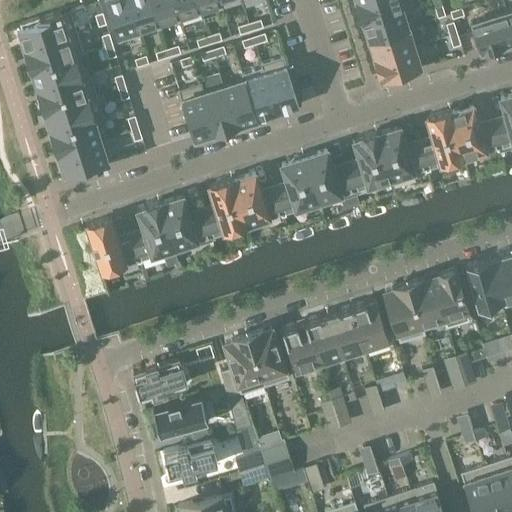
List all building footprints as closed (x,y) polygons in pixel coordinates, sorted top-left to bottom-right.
[(140,33),(129,0),(105,0),(118,40),(140,33)] [(160,24),(151,0),(129,0),(140,33),(141,33),(139,29),(158,23),(158,25),(160,24)] [(180,18),(174,0),(151,0),(160,24),(180,18)] [(199,7),(197,0),(174,0),(180,18),(181,18),(180,13),(199,7)] [(411,3),(410,0),(356,0),(363,18),(411,3)] [(446,14),(442,2),(434,5),(438,16),(446,14)] [(413,24),(407,6),(412,4),(411,3),(363,18),(363,19),(369,37),(369,38),(413,24)] [(462,6),(450,10),(453,17),(464,14),(462,6)] [(77,32),(70,10),(61,13),(60,9),(40,16),(39,15),(20,22),(21,25),(19,26),(25,46),(25,47),(25,48),(77,32)] [(511,38),(511,26),(507,10),(471,21),(480,49),(511,38)] [(103,11),(95,13),(99,25),(106,22),(103,11)] [(261,18),(249,21),(252,29),(263,25),(261,18)] [(457,31),(454,20),(446,22),(450,34),(457,31)] [(252,29),(249,21),(238,25),(240,32),(252,29)] [(408,26),(413,25),(413,24),(369,38),(375,56),(375,57),(414,45),(408,26)] [(219,31),(208,34),(210,42),(222,38),(219,31)] [(267,39),(265,31),(253,35),(256,42),(267,39)] [(461,43),(457,31),(450,34),(453,45),(461,43)] [(84,53),(77,32),(25,48),(32,69),(84,53)] [(102,34),(105,45),(113,43),(109,32),(102,34)] [(210,42),(208,34),(197,38),(199,45),(210,42)] [(256,42),(253,35),(242,38),(244,46),(256,42)] [(116,54),(113,43),(105,45),(109,57),(116,54)] [(178,44),(167,47),(169,55),(181,51),(178,44)] [(226,52),(223,44),(212,48),(215,55),(226,52)] [(421,65),(414,45),(375,57),(381,78),(421,65)] [(167,47),(155,51),(158,58),(169,55),(167,47)] [(215,55),(212,48),(201,51),(203,59),(215,55)] [(84,53),(32,69),(32,70),(32,69),(38,87),(38,90),(90,73),(90,72),(85,73),(79,55),(84,53)] [(135,57),(137,65),(149,61),(146,54),(135,57)] [(194,62),(191,54),(180,58),(182,65),(194,62)] [(299,104),(283,55),(262,61),(277,111),(299,104)] [(277,111),(262,61),(261,62),(262,66),(243,72),(257,117),(258,117),(277,111)] [(257,117),(243,72),(241,73),(243,77),(223,83),(236,124),(237,124),(237,123),(256,118),(257,117)] [(97,94),(90,73),(38,90),(45,110),(97,94)] [(115,75),(118,87),(126,84),(122,73),(115,75)] [(216,130),(200,81),(178,88),(194,137),(214,130),(214,131),(216,130)] [(236,124),(223,83),(204,90),(201,81),(200,81),(216,130),(236,124)] [(129,96),(126,84),(118,87),(122,98),(129,96)] [(511,89),(510,93),(501,95),(507,117),(493,122),(501,149),(511,145),(511,89)] [(103,115),(97,94),(45,110),(45,111),(50,126),(51,128),(50,129),(51,131),(103,115)] [(501,149),(493,122),(480,126),(473,103),(451,109),(451,108),(450,109),(463,155),(498,145),(500,149),(501,149)] [(463,155),(450,109),(427,115),(434,139),(420,143),(427,165),(440,161),(463,155)] [(135,114),(127,116),(131,128),(139,125),(135,114)] [(105,137),(99,117),(103,115),(51,131),(58,152),(105,137)] [(142,137),(139,125),(131,128),(135,139),(142,137)] [(427,165),(420,143),(407,147),(400,125),(378,131),(378,130),(377,130),(391,176),(413,169),(427,165)] [(391,176),(377,130),(361,135),(362,136),(354,139),(361,161),(348,165),(356,192),(357,192),(356,187),(368,183),(391,176)] [(112,158),(105,137),(58,152),(65,172),(67,172),(69,175),(88,169),(108,163),(107,159),(112,158)] [(356,192),(348,165),(334,170),(327,147),(317,150),(314,149),(303,152),(320,204),(343,196),(356,192)] [(320,204),(303,152),(293,156),(291,159),(282,162),(289,184),(276,189),(283,211),(318,199),(319,204),(320,204)] [(283,211),(276,189),(262,193),(255,170),(233,177),(233,176),(232,177),(247,222),(269,215),(283,211)] [(247,222),(232,177),(209,184),(217,208),(204,212),(212,238),(213,238),(212,234),(224,230),(247,222)] [(212,238),(204,212),(190,216),(183,194),(162,200),(161,199),(160,200),(176,250),(199,243),(212,238)] [(176,250),(160,200),(145,205),(145,206),(137,208),(145,231),(132,235),(139,257),(174,246),(175,250),(176,250)] [(139,257),(132,235),(118,239),(111,216),(87,223),(102,269),(125,261),(139,257)] [(511,249),(489,256),(501,300),(511,296),(511,249)] [(489,256),(464,263),(477,307),(501,300),(489,256)] [(439,272),(431,274),(443,316),(446,325),(470,318),(455,266),(438,271),(439,272)] [(423,276),(408,280),(420,322),(443,316),(431,274),(423,277),(423,276)] [(393,286),(384,289),(400,339),(423,332),(420,322),(408,280),(393,285),(393,286)] [(365,299),(351,303),(365,346),(389,338),(375,297),(366,300),(365,299)] [(338,309),(329,312),(342,353),(365,346),(351,303),(338,308),(338,309)] [(320,313),(305,318),(319,361),(342,353),(329,312),(320,315),(320,313)] [(297,321),(282,326),(295,369),(319,361),(305,318),(305,319),(297,322),(297,321)] [(262,327),(248,332),(264,383),(288,376),(272,325),(263,328),(262,327)] [(233,338),(224,341),(233,366),(240,391),(264,383),(248,332),(233,337),(233,338)] [(487,354),(498,350),(496,343),(485,346),(487,354)] [(459,364),(470,361),(466,350),(455,353),(459,364)] [(447,368),(459,364),(455,353),(444,357),(447,368)] [(145,366),(133,370),(135,376),(133,376),(138,391),(139,391),(141,396),(154,392),(154,393),(166,390),(165,388),(187,382),(185,376),(186,376),(181,361),(180,361),(178,356),(157,362),(157,361),(145,365),(145,366)] [(422,368),(424,375),(436,372),(433,364),(422,368)] [(233,366),(220,370),(228,395),(240,391),(233,366)] [(395,372),(393,377),(395,384),(406,381),(402,370),(395,372)] [(376,379),(379,389),(388,386),(385,376),(376,379)] [(367,394),(379,390),(376,382),(364,386),(367,394)] [(334,405),(345,401),(342,393),(332,397),(334,405)] [(201,394),(153,408),(160,434),(208,421),(201,394)] [(323,408),(334,405),(332,397),(321,400),(323,408)] [(510,427),(507,419),(496,423),(499,430),(510,427)] [(208,427),(189,432),(192,441),(210,437),(208,427)] [(486,434),(484,427),(473,430),(476,438),(486,434)] [(476,438),(473,430),(463,433),(465,441),(476,438)] [(192,441),(164,448),(165,454),(164,454),(168,469),(169,469),(170,475),(183,471),(183,473),(196,469),(196,468),(217,463),(215,457),(216,457),(213,442),(212,442),(210,437),(192,441)] [(289,454),(285,441),(260,449),(264,462),(289,454)] [(264,462),(260,449),(235,457),(239,470),(264,462)] [(412,458),(410,451),(399,454),(402,462),(412,458)] [(293,467),(289,454),(264,462),(268,474),(293,467)] [(402,462),(399,454),(388,458),(391,465),(402,462)] [(511,506),(511,471),(507,455),(484,463),(499,510),(511,506)] [(324,486),(316,461),(303,465),(307,478),(311,491),(324,486)] [(268,474),(264,462),(239,470),(243,482),(268,474)] [(376,462),(365,465),(368,472),(379,469),(376,462)] [(494,511),(499,510),(484,463),(460,470),(473,511),(494,511)] [(303,465),(294,468),(298,481),(307,478),(303,465)] [(409,487),(417,511),(444,511),(433,479),(409,487)] [(417,511),(409,487),(387,495),(392,511),(417,511)] [(235,511),(231,492),(178,503),(179,508),(178,508),(178,511),(235,511)] [(366,511),(392,511),(387,495),(363,502),(366,511)] [(358,511),(355,500),(330,508),(330,511),(358,511)]
